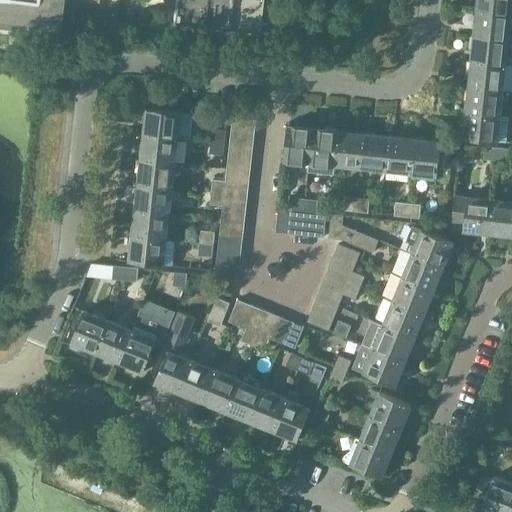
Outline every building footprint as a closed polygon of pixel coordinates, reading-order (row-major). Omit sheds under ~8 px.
[(0,0),(0,25),(58,32),(62,0),(175,0),(173,24),(260,34),(264,0),(0,0)] [(511,0),(478,0),(477,11),(511,15),(511,13),(511,0)] [(477,11),(475,36),(509,40),(511,15),(477,11)] [(475,36),(472,61),(506,65),(509,40),(475,36)] [(472,61),(469,87),(504,91),(511,91),(511,66),(506,65),(472,61)] [(469,87),(466,112),(501,116),(504,91),(469,87)] [(147,108),(144,134),(178,138),(191,139),(194,113),(147,108)] [(501,116),(466,112),(463,138),(506,143),(509,117),(501,116)] [(233,118),(232,130),(255,132),(256,120),(233,118)] [(284,160),(310,162),(314,128),(288,125),(284,160)] [(335,175),(336,165),(339,131),(314,128),(310,162),(309,172),(335,175)] [(213,129),(212,141),(225,143),(227,131),(213,129)] [(232,130),(230,141),(254,144),(255,132),(232,130)] [(336,165),(361,168),(365,133),(339,131),(336,165)] [(361,168),(386,170),(390,136),(365,133),(361,168)] [(144,134),(141,159),(176,163),(178,138),(144,134)] [(386,170),(412,173),(415,139),(390,136),(386,170)] [(415,139),(412,173),(438,176),(441,142),(415,139)] [(225,143),(212,141),(210,154),(224,156),(225,143)] [(230,141),(229,153),(252,156),(254,144),(230,141)] [(484,160),(497,161),(498,148),(486,147),(484,160)] [(498,148),(497,161),(510,163),(511,150),(498,148)] [(229,153),(228,165),(251,167),(252,156),(229,153)] [(141,159),(138,185),(173,189),(176,163),(141,159)] [(228,165),(226,177),(250,179),(251,167),(228,165)] [(226,177),(226,181),(225,188),(249,191),(250,179),(226,177)] [(213,180),(212,192),(224,194),(225,188),(226,181),(213,180)] [(138,185),(136,210),(170,214),(173,189),(138,185)] [(225,188),(224,194),(224,200),(247,203),(249,191),(225,188)] [(223,207),(223,212),(246,215),(247,203),(224,200),(224,194),(212,192),(210,205),(223,207)] [(453,230),(490,234),(494,199),(455,195),(452,223),(454,224),(453,230)] [(344,211),(356,212),(357,198),(345,197),(344,211)] [(303,212),(305,212),(306,200),(294,198),(293,211),(303,212)] [(357,198),(356,212),(369,213),(370,200),(357,198)] [(490,234),(511,236),(511,200),(494,199),(490,234)] [(314,213),(312,236),(324,237),(326,214),(318,214),(319,201),(306,200),(305,212),(314,213)] [(395,216),(407,218),(408,204),(396,203),(395,216)] [(408,204),(407,218),(420,219),(421,205),(408,204)] [(277,232),(289,234),(291,211),(279,209),(277,232)] [(136,210),(133,235),(167,239),(170,214),(136,210)] [(289,234),(300,235),(303,212),(293,211),(291,211),(289,234)] [(223,212),(221,224),(245,226),(246,215),(223,212)] [(300,235),(312,236),(314,213),(305,212),(303,212),(300,235)] [(350,244),(362,249),(367,236),(356,231),(343,226),(344,215),(332,215),(329,238),(342,240),(351,243),(350,244)] [(221,224),(220,236),(243,239),(245,226),(221,224)] [(406,252),(411,254),(444,267),(454,243),(421,229),(413,226),(407,241),(410,242),(406,252)] [(202,231),(200,243),(214,244),(215,233),(202,231)] [(167,239),(133,235),(130,262),(164,265),(167,239)] [(220,236),(219,247),(242,250),(243,239),(220,236)] [(367,236),(362,249),(374,254),(379,241),(367,236)] [(214,244),(200,243),(199,256),(213,257),(214,244)] [(339,245),(335,256),(356,265),(360,253),(339,245)] [(219,247),(218,259),(241,262),(242,250),(219,247)] [(335,256),(330,266),(352,275),(348,283),(361,288),(366,277),(354,272),(361,254),(360,253),(356,265),(335,256)] [(411,254),(402,277),(435,291),(444,267),(411,254)] [(241,262),(218,259),(216,271),(239,274),(241,262)] [(113,280),(124,281),(126,267),(114,266),(113,280)] [(330,266),(326,277),(347,286),(348,283),(352,275),(330,266)] [(126,267),(124,281),(138,283),(139,269),(126,267)] [(188,274),(175,273),(173,287),(187,288),(188,274)] [(326,277),(321,289),(343,297),(347,286),(326,277)] [(402,277),(392,301),(425,314),(435,291),(402,277)] [(347,286),(343,297),(343,298),(344,295),(356,300),(361,288),(348,283),(347,286)] [(321,289),(317,300),(339,309),(343,298),(343,297),(321,289)] [(218,298),(213,310),(226,315),(230,304),(218,298)] [(229,322),(240,326),(249,304),(238,300),(229,322)] [(317,300),(312,310),(334,319),(339,309),(317,300)] [(392,301),(383,325),(416,338),(425,314),(392,301)] [(242,341),(253,346),(258,334),(251,331),(260,309),(249,304),(240,326),(246,329),(242,341)] [(251,331),(258,334),(262,336),(271,313),(260,309),(251,331)] [(226,315),(213,310),(208,321),(221,327),(226,315)] [(334,319),(312,310),(308,322),(330,331),(334,319)] [(72,343),(96,353),(102,337),(109,321),(85,311),(72,343)] [(155,383),(179,392),(193,360),(178,354),(181,346),(184,347),(195,317),(178,311),(168,339),(170,340),(166,349),(168,350),(155,383)] [(126,346),(120,362),(144,372),(157,340),(162,328),(150,323),(153,317),(140,312),(132,330),(126,346)] [(271,313),(262,336),(270,339),(273,340),(282,318),(271,313)] [(293,322),(282,318),(273,340),(284,344),(293,322)] [(372,320),(362,344),(406,362),(416,338),(383,325),(372,320)] [(96,353),(120,362),(126,346),(132,330),(109,321),(102,337),(96,353)] [(334,333),(347,339),(352,326),(339,321),(334,333)] [(304,327),(293,322),(284,344),(295,349),(304,327)] [(258,334),(253,346),(265,351),(270,339),(262,336),(258,334)] [(406,362),(362,344),(352,368),(396,386),(406,362)] [(287,366),(298,371),(303,358),(292,354),(287,366)] [(335,366),(335,368),(347,373),(352,361),(339,356),(335,366)] [(303,358),(298,371),(310,376),(315,363),(303,358)] [(179,392),(203,402),(216,369),(193,360),(179,392)] [(347,373),(335,368),(330,379),(342,384),(347,373)] [(203,402),(227,412),(240,379),(216,369),(203,402)] [(227,412),(250,421),(264,388),(240,379),(227,412)] [(250,421),(274,431),(287,398),(264,388),(250,421)] [(287,398),(274,431),(298,440),(312,407),(297,401),(299,395),(290,391),(287,398)] [(371,414),(370,416),(402,429),(412,405),(380,392),(374,405),(365,402),(362,409),(361,410),(371,414)] [(317,410),(313,421),(325,426),(330,415),(317,410)] [(370,416),(360,440),(392,453),(402,429),(370,416)] [(325,426),(313,421),(308,433),(321,438),(325,426)] [(392,453),(360,440),(351,464),(383,477),(392,453)] [(481,509),(489,511),(507,511),(511,500),(511,483),(494,477),(493,480),(482,476),(473,497),(484,502),(481,509)]
